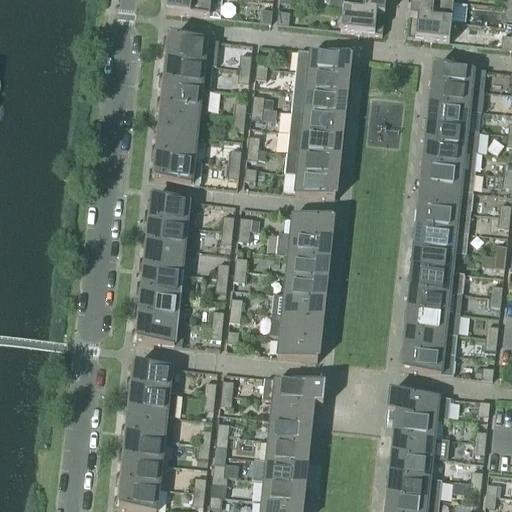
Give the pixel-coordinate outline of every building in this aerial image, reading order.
[(222,2),(203,0),(166,0),(165,17),(219,23),(222,2)] [(343,0),(341,15),(384,19),(385,0),(343,0)] [(411,1),(408,22),(450,27),(453,6),(411,1)] [(511,12),(504,12),(503,24),(511,25),(511,12)] [(259,27),(270,29),(271,16),(260,15),(259,27)] [(384,19),(341,15),(339,36),(381,41),(384,19)] [(276,29),(288,30),(289,18),(277,17),(276,29)] [(450,27),(408,22),(406,43),(448,48),(450,27)] [(500,53),(511,55),(511,48),(511,41),(501,41),(500,53)] [(168,42),(166,67),(203,71),(206,46),(168,42)] [(297,56),(295,77),(347,82),(349,61),(297,56)] [(240,60),(238,75),(249,76),(251,62),(240,60)] [(257,61),(255,73),(267,74),(268,62),(257,61)] [(166,67),(163,90),(209,95),(211,71),(203,71),(166,67)] [(433,70),(431,91),(483,96),(485,76),(433,70)] [(267,74),(255,73),(254,84),(265,86),(267,74)] [(249,76),(238,75),(236,89),(248,90),(249,76)] [(295,77),(293,97),(345,103),(347,82),(295,77)] [(163,90),(160,114),(198,118),(206,119),(209,95),(163,90)] [(428,111),(468,115),(480,117),(483,96),(431,91),(428,111)] [(293,97),(291,118),(343,123),(345,103),(293,97)] [(252,101),(251,113),(262,114),(263,103),(252,101)] [(234,108),(233,122),(244,123),(246,109),(234,108)] [(428,111),(426,132),(466,136),(468,115),(428,111)] [(262,114),(251,113),(250,125),(261,126),(262,114)] [(160,114),(158,138),(196,142),(198,118),(160,114)] [(291,118),(288,138),(340,143),(343,123),(291,118)] [(244,123),(233,122),(231,136),(243,137),(244,123)] [(426,132),(424,152),(476,158),(478,138),(466,136),(426,132)] [(158,138),(155,162),(193,166),(196,142),(158,138)] [(288,138),(286,158),(338,164),(340,143),(288,138)] [(248,142),(247,154),(258,155),(259,143),(248,142)] [(424,152),(422,173),(474,178),(476,158),(424,152)] [(258,155),(247,154),(245,165),(257,167),(258,155)] [(229,156),(228,170),(239,171),(241,157),(229,156)] [(284,178),(296,179),(336,184),(338,164),(286,158),(284,178)] [(201,167),(193,166),(155,162),(153,187),(198,192),(198,190),(201,167)] [(511,170),(503,169),(502,181),(511,182),(511,170)] [(239,171),(228,170),(226,184),(237,185),(239,171)] [(422,173),(420,193),(472,198),(474,178),(422,173)] [(244,174),(243,186),(254,187),(256,175),(244,174)] [(336,184),(296,179),(294,201),(334,205),(336,184)] [(511,182),(502,181),(501,193),(511,194),(511,182)] [(420,193),(417,213),(469,219),(472,198),(420,193)] [(151,203),(148,228),(194,233),(196,208),(151,203)] [(499,210),(498,222),(509,223),(510,211),(499,210)] [(417,213),(415,234),(467,239),(469,219),(417,213)] [(292,219),(289,240),(329,245),(332,224),(292,219)] [(222,221),(221,236),(232,237),(234,223),(222,221)] [(509,223),(498,222),(497,233),(508,235),(509,223)] [(239,223),(238,235),(249,236),(250,224),(239,223)] [(148,228),(146,252),(183,256),(191,256),(194,233),(148,228)] [(413,254),(453,258),(465,259),(467,239),(415,234),(413,254)] [(249,236),(238,235),(237,247),(248,248),(249,236)] [(232,237),(221,236),(219,250),(230,251),(232,237)] [(289,240),(287,261),(327,265),(329,245),(289,240)] [(495,251),(494,262),(505,264),(506,252),(495,251)] [(146,252),(143,275),(181,279),(183,256),(146,252)] [(413,254),(411,274),(451,278),(453,258),(413,254)] [(287,261),(285,281),(325,285),(327,265),(287,261)] [(505,264),(494,262),(492,274),(503,275),(505,264)] [(235,264),(234,276),(245,277),(246,265),(235,264)] [(217,269),(216,283),(227,284),(228,270),(217,269)] [(409,294),(449,299),(461,300),(463,280),(451,278),(411,274),(409,294)] [(143,275),(141,299),(178,303),(181,279),(143,275)] [(245,277),(234,276),(232,287),(244,288),(245,277)] [(285,281),(283,301),(323,305),(325,285),(285,281)] [(227,284),(216,283),(214,297),(225,299),(227,284)] [(490,291),(489,303),(500,304),(501,292),(490,291)] [(409,294),(407,315),(447,319),(449,299),(409,294)] [(141,299),(138,323),(176,327),(178,303),(141,299)] [(273,300),(270,320),(321,326),(323,305),(283,301),(273,300)] [(500,304),(489,303),(488,315),(499,316),(500,304)] [(231,304),(229,316),(240,317),(242,306),(231,304)] [(407,315),(404,335),(456,340),(458,320),(447,319),(407,315)] [(240,317),(229,316),(228,328),(239,329),(240,317)] [(212,317),(210,331),(222,332),(223,318),(212,317)] [(268,341),(278,342),(318,346),(321,326),(270,320),(268,341)] [(183,328),(176,327),(138,323),(135,348),(181,353),(183,328)] [(222,332),(210,331),(209,345),(220,346),(222,332)] [(486,332),(485,344),(496,345),(497,333),(486,332)] [(404,335),(402,355),(454,361),(456,340),(404,335)] [(227,336),(226,348),(237,350),(238,338),(227,336)] [(318,346),(278,342),(276,363),(316,367),(318,346)] [(496,345),(485,344),(483,355),(495,356),(496,345)] [(454,361),(402,355),(400,376),(452,382),(454,361)] [(133,370),(130,394),(168,398),(171,374),(133,370)] [(482,373),(480,383),(480,385),(491,386),(493,374),(482,373)] [(272,406),(312,410),(322,411),(324,390),(263,384),(261,403),(261,405),(272,406)] [(222,386),(220,399),(231,400),(233,387),(222,386)] [(204,388),(203,402),(214,403),(216,389),(204,388)] [(128,418),(165,422),(173,423),(176,399),(168,398),(130,394),(128,418)] [(385,418),(395,419),(435,424),(447,425),(450,404),(388,397),(385,418)] [(231,400),(220,399),(219,412),(230,413),(231,400)] [(214,403),(203,402),(201,416),(212,417),(214,403)] [(272,406),(269,426),(310,430),(312,410),(272,406)] [(487,423),(489,408),(478,407),(476,421),(487,423)] [(128,418),(125,442),(163,446),(165,422),(128,418)] [(395,419),(393,439),(433,444),(435,424),(395,419)] [(269,426),(267,446),(307,451),(310,430),(269,426)] [(217,429),(216,441),(227,442),(228,430),(217,429)] [(199,436),(198,450),(209,451),(210,437),(199,436)] [(475,436),(473,448),(484,449),(486,438),(475,436)] [(393,439),(391,460),(431,464),(433,444),(393,439)] [(227,442),(216,441),(215,452),(226,454),(227,442)] [(125,442),(123,466),(160,470),(163,446),(125,442)] [(267,446),(265,467),(305,471),(307,451),(267,446)] [(484,449),(473,448),(472,460),(483,461),(484,449)] [(209,451),(198,450),(196,464),(207,465),(209,451)] [(391,460),(389,480),(429,484),(431,464),(391,460)] [(123,466),(120,490),(158,494),(160,470),(123,466)] [(265,467),(263,487),(303,491),(305,471),(265,467)] [(213,470),(211,481),(223,483),(224,471),(213,470)] [(470,477),(469,489),(480,490),(481,479),(481,478),(470,477)] [(389,480),(387,500),(427,505),(429,484),(389,480)] [(226,483),(223,483),(211,481),(209,501),(224,503),(226,483)] [(194,483),(193,497),(204,499),(205,484),(194,483)] [(263,487),(261,507),(301,511),(303,491),(263,487)] [(480,490),(469,489),(468,500),(479,502),(480,490)] [(155,511),(158,494),(120,490),(117,511),(155,511)] [(486,490),(485,501),(495,502),(496,491),(486,490)] [(202,511),(204,499),(193,497),(191,511),(195,511),(202,511)] [(387,500),(385,511),(425,511),(427,505),(387,500)] [(493,511),(495,502),(485,501),(484,511),(486,511),(493,511)] [(209,502),(208,511),(219,511),(220,503),(209,502)]
